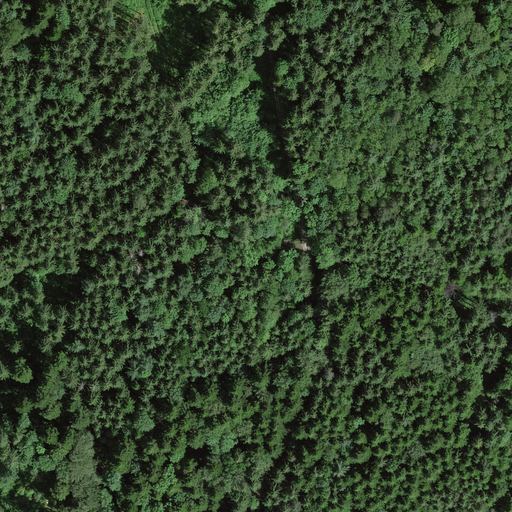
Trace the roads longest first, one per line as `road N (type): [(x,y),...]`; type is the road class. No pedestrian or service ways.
road 1 (track): [(0,41),(244,218),(435,291),(511,295)]
road 2 (track): [(259,0),(305,246),(306,319),(290,433),(246,511)]
